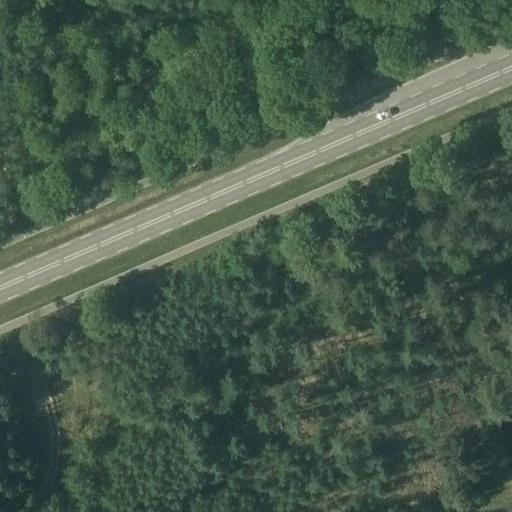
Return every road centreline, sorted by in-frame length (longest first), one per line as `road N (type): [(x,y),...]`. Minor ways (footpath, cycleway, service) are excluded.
road 1 (primary): [(0,289),(511,69)]
road 2 (track): [(39,511),(65,444),(59,383),(0,267)]
road 3 (track): [(383,511),(511,478)]
